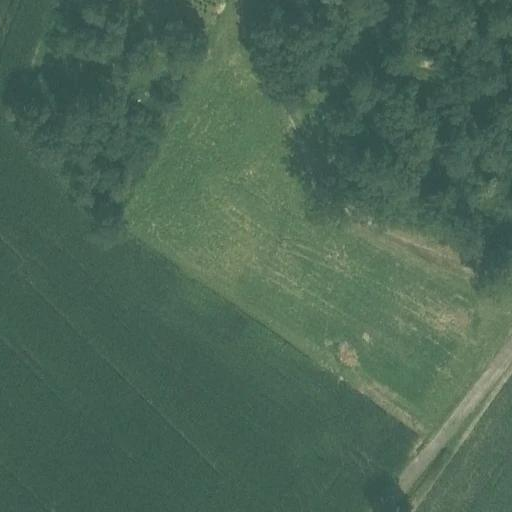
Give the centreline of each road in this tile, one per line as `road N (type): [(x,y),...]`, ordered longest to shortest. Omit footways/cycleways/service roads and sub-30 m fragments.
road 1 (track): [(236,0),(248,54),(307,141),(335,206),(389,243),(511,282)]
road 2 (track): [(511,331),(370,511)]
